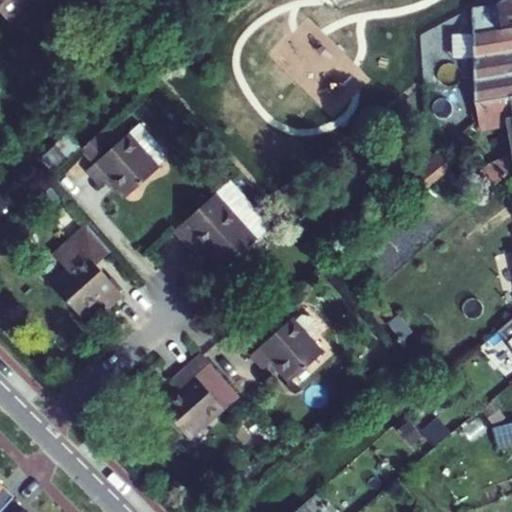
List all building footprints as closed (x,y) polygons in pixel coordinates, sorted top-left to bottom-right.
[(0,0),(0,11),(7,20),(30,0),(0,0)] [(511,97),(511,0),(503,0),(495,6),(495,5),(473,8),(472,9),(475,104),(511,97)] [(511,97),(475,104),(477,118),(479,129),(507,123),(511,122),(511,153),(487,165),(479,172),(493,187),(511,169),(511,97)] [(164,161),(163,151),(139,124),(120,141),(107,126),(81,149),(94,164),(86,171),(99,186),(108,178),(125,198),(159,168),(157,167),(164,161)] [(81,149),(68,133),(56,144),(70,159),(81,149)] [(449,167),(437,152),(424,162),(412,172),(424,188),(449,167)] [(271,228),(230,182),(173,232),(197,258),(205,251),(223,270),(271,228)] [(67,271),(51,285),(81,319),(101,301),(108,309),(123,296),(96,266),(111,252),(87,225),(53,255),(67,271)] [(302,316),(295,322),(292,318),(250,356),(263,370),(271,363),(289,383),(323,353),(311,339),(317,333),(319,329),(319,325),(312,318),(302,316)] [(511,339),(511,319),(499,331),(509,342),(511,339)] [(189,440),(223,410),(238,397),(201,355),(186,368),(172,381),(179,389),(159,407),(189,440)] [(511,444),(511,422),(492,428),(497,448),(511,444)] [(30,511),(0,482),(0,511),(30,511)]
